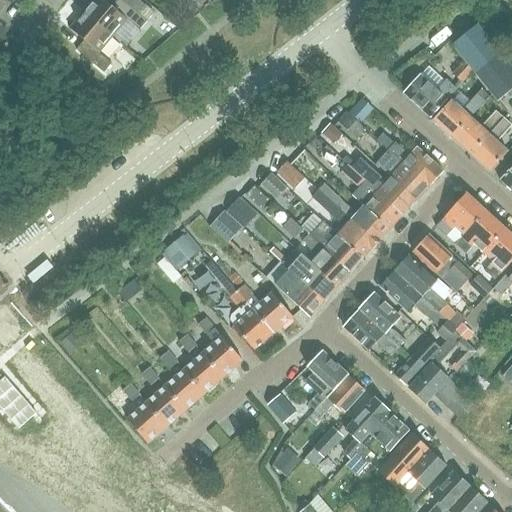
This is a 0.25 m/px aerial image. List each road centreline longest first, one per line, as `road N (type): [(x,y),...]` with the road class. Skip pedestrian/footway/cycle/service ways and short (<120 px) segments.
road 1 (residential): [(0,356),(365,77)]
road 2 (tertiary): [(0,283),(327,30)]
road 3 (residential): [(511,503),(324,324)]
road 4 (residential): [(159,460),(324,324)]
road 5 (residential): [(324,324),(464,171)]
road 6 (residential): [(464,171),(365,77)]
